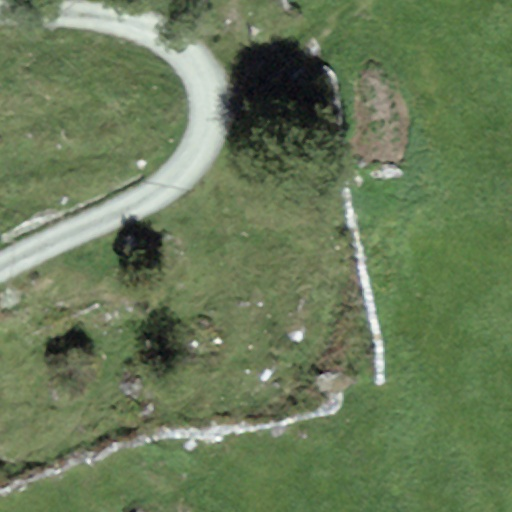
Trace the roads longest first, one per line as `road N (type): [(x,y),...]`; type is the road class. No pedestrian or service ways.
road 1 (track): [(0,280),(146,211),(215,144),(214,89)]
road 2 (track): [(214,89),(114,21),(0,7)]
